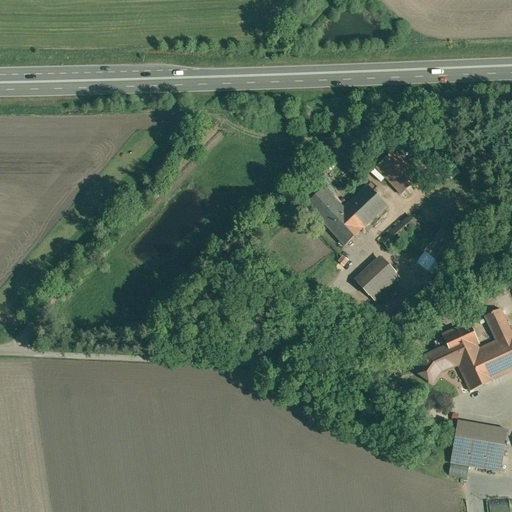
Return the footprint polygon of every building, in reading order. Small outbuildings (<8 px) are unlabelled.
[(412,163),(395,144),(389,149),(394,154),(381,166),(394,180),(412,163)] [(335,192),(324,203),(327,206),(320,212),(336,230),(355,213),(379,191),(359,170),(335,192)] [(317,172),(298,189),(320,212),(327,206),(324,203),(335,192),(317,172)] [(441,181),(427,194),(436,204),(450,191),(441,181)] [(404,201),(374,228),(384,238),(413,211),(404,201)] [(372,244),(349,266),(369,287),(392,265),(372,244)] [(423,251),(408,276),(426,287),(441,261),(423,251)] [(489,327),(473,335),(471,331),(472,330),(462,310),(437,321),(436,321),(441,331),(442,331),(451,351),(464,377),(511,354),(511,332),(494,295),(478,303),(489,327)] [(441,331),(420,341),(409,357),(427,370),(434,359),(451,351),(442,331),(441,331)] [(483,414),(445,407),(438,449),(488,458),(492,435),(480,433),(483,414)] [(495,416),(483,414),(480,433),(492,435),(495,416)]
